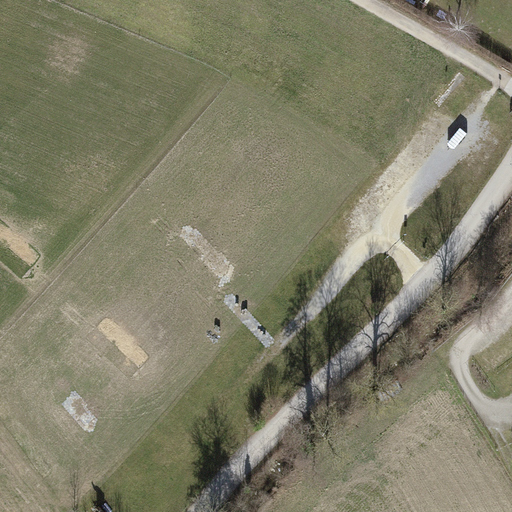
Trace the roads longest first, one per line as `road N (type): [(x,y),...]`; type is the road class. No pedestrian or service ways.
road 1 (unclassified): [(204,511),(265,439),(427,282),(511,166)]
road 2 (track): [(507,83),(367,0)]
